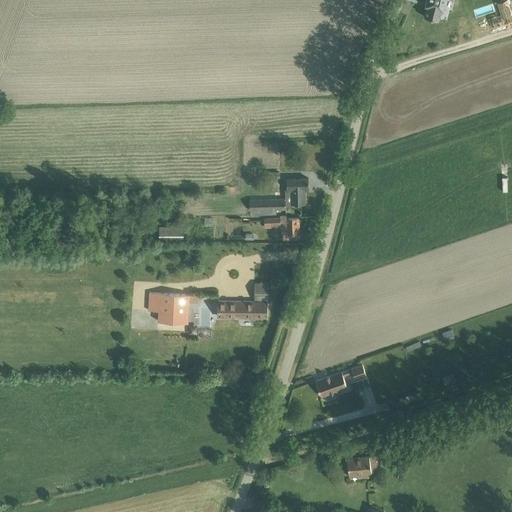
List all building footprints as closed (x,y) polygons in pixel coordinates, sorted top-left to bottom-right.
[(511,23),(511,0),(498,0),(507,25),(511,23)] [(292,174),(292,199),(309,199),(309,174),(292,174)] [(286,195),(253,194),(253,211),(286,211),(286,195)] [(303,221),(265,221),(265,229),(285,229),(285,240),(303,240),(303,221)] [(159,226),(159,240),(185,239),(185,225),(159,226)] [(193,316),(193,287),(146,287),(146,305),(157,305),(157,316),(193,316)] [(219,317),(270,317),(270,300),(219,300),(219,317)] [(342,371),(318,380),(324,395),(348,387),(342,371)] [(397,448),(384,447),(381,472),(395,473),(397,448)] [(371,474),(371,454),(349,454),(350,474),(371,474)]
